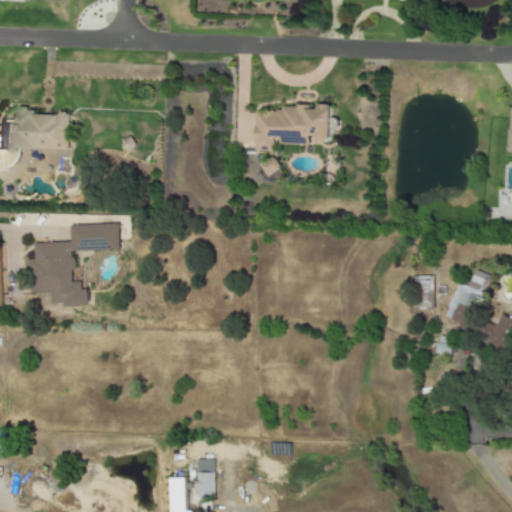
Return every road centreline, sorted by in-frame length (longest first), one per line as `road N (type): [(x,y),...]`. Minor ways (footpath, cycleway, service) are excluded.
road 1 (residential): [(511,53),(124,39)]
road 2 (residential): [(124,39),(0,35)]
